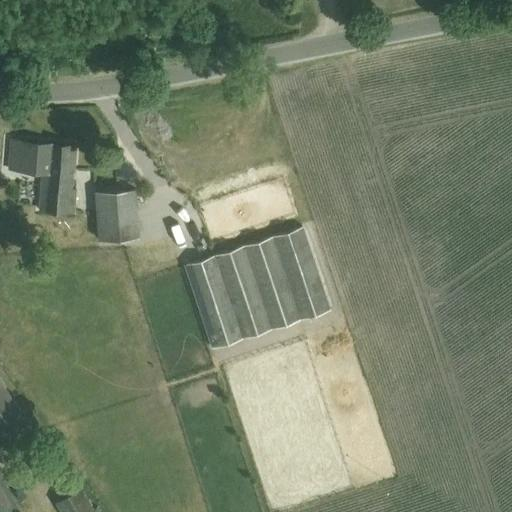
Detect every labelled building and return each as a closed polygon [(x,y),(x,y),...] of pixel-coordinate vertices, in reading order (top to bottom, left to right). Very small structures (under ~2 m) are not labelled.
[(42,171),(39,209),(74,212),(76,188),(71,188),(72,172),(74,172),(76,144),(11,139),(9,169),(42,171)] [(138,236),(135,188),(95,191),(98,238),(138,236)] [(178,210),(168,214),(178,243),(189,239),(178,210)] [(330,310),(302,226),(185,264),(213,348),(330,310)] [(0,381),(0,425),(21,411),(0,381)] [(20,511),(0,476),(0,511),(20,511)] [(94,511),(79,487),(55,502),(61,511),(94,511)]
